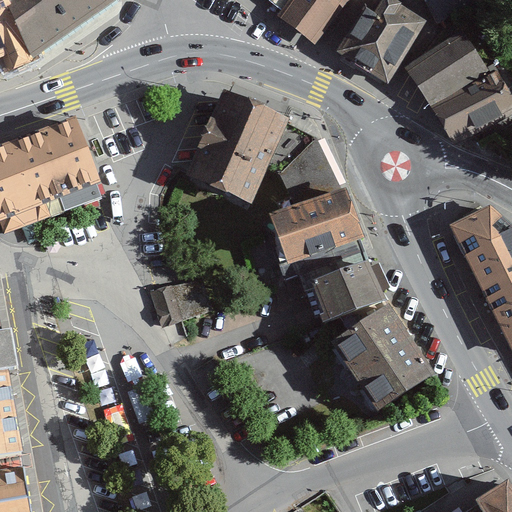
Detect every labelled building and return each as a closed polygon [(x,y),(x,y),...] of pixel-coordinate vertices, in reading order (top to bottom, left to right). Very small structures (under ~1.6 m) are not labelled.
[(0,0),(0,59),(29,49),(11,0),(0,0)] [(103,0),(11,0),(29,49),(103,0)] [(291,0),(266,0),(282,13),(291,0)] [(350,0),(291,0),(282,13),(279,17),(315,43),(344,5),(350,0)] [(383,0),(375,12),(366,7),(339,50),(388,82),(426,22),(391,0),(383,0)] [(466,33),(406,67),(451,143),(511,107),(511,95),(495,66),(487,70),(466,33)] [(225,85),(184,175),(255,207),(296,117),(225,85)] [(76,118),(0,147),(0,223),(4,234),(105,196),(76,118)] [(294,207),(341,190),(315,140),(281,174),(294,207)] [(363,236),(345,188),(341,190),(294,207),(271,216),(288,263),(363,236)] [(511,227),(490,209),(448,230),(511,355),(511,227)] [(367,258),(314,279),(331,323),(384,303),(367,258)] [(201,283),(151,293),(163,329),(213,314),(201,283)] [(390,304),(333,340),(377,410),(434,375),(390,304)] [(0,455),(24,451),(0,325),(0,455)] [(0,471),(0,511),(27,511),(19,468),(0,471)] [(511,511),(511,480),(478,501),(485,511),(511,511)]
